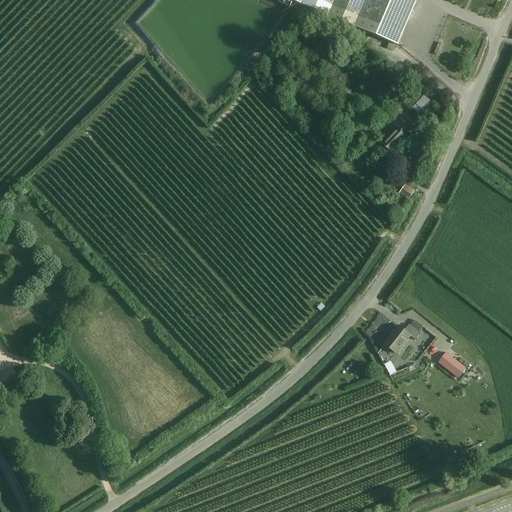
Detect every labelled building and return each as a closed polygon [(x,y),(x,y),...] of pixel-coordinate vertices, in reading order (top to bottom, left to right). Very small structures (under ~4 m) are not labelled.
[(287,0),(329,17),(398,46),(402,36),(417,0),(287,0)] [(307,29),(300,41),(305,44),(312,32),(307,29)] [(386,74),(381,79),(396,94),(401,89),(386,74)] [(405,88),(398,95),(404,101),(410,94),(405,88)] [(420,111),(430,98),(424,93),(413,105),(420,111)] [(402,132),(407,127),(410,130),(416,124),(401,110),(390,122),(397,129),(383,145),(391,152),(406,136),(402,132)] [(350,132),(346,136),(351,141),(355,136),(350,132)] [(356,161),(351,167),(355,170),(360,164),(356,161)] [(368,182),(364,186),(369,190),(374,185),(369,181),(368,182)] [(406,183),(398,194),(408,199),(414,189),(406,183)] [(378,344),(387,330),(377,323),(368,337),(378,344)] [(384,344),(397,354),(410,336),(415,340),(421,333),(409,325),(405,331),(398,326),(384,344)] [(422,342),(427,346),(435,336),(430,332),(422,342)] [(446,353),(438,363),(457,378),(465,368),(446,353)] [(390,359),(384,362),(389,373),(395,370),(390,359)] [(2,375),(0,375),(0,386),(2,390),(8,385),(2,375)]
